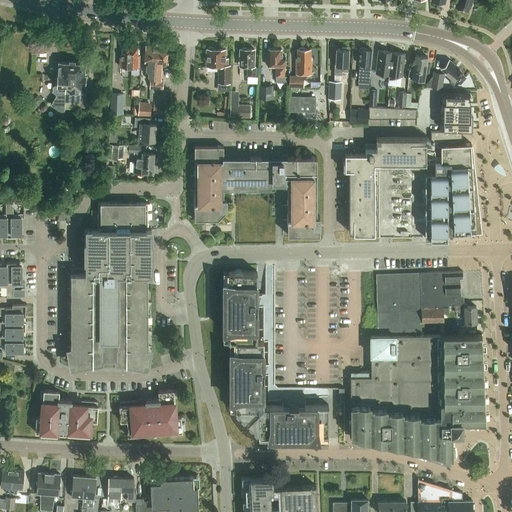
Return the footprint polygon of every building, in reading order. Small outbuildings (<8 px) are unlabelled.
[(457,0),(456,6),(467,10),(468,6),(470,6),(471,0),(457,0)] [(132,74),(138,74),(139,55),(137,55),(137,47),(129,46),(128,45),(125,45),(124,46),(122,46),(121,59),(120,59),(120,67),(132,67),(132,74)] [(147,78),(150,78),(155,79),(157,46),(146,46),(145,63),(146,63),(146,71),(147,71),(147,78)] [(155,79),(150,78),(149,88),(162,88),(163,80),(161,80),(161,67),(159,67),(160,64),(167,64),(168,47),(157,46),(155,79)] [(228,65),(229,58),(225,58),(225,53),(227,51),(225,49),(214,48),(212,47),(210,46),(208,48),(206,48),(206,62),(204,61),(204,65),(206,65),(206,66),(218,66),(218,85),(230,86),(230,65),(228,65)] [(334,74),(341,74),(341,71),(347,71),(348,47),(340,47),(340,49),(336,48),(336,59),(334,59),(334,74)] [(364,48),(361,47),(359,49),(358,64),(360,64),(358,82),(369,83),(369,78),(370,69),(371,56),(370,56),(371,49),(364,49),(364,48)] [(247,76),(255,76),(256,66),(254,66),(254,49),(246,49),(245,48),(243,48),(241,49),(240,49),(240,58),(238,59),(238,63),(239,64),(239,66),(247,66),(247,76)] [(275,76),(284,76),(284,56),(281,56),(281,48),(268,48),(267,60),(266,61),(266,64),(268,65),(268,66),(276,66),(275,76)] [(299,48),(296,48),(296,58),(295,58),(295,74),(312,74),(312,58),(311,58),(311,48),(304,48),(303,48),(299,48)] [(388,80),(391,52),(378,50),(376,73),(377,74),(382,77),(386,78),(387,79),(387,80),(388,80)] [(391,52),(388,80),(388,79),(390,79),(394,79),(399,77),(401,76),(404,53),(391,52)] [(415,54),(413,70),(409,69),(408,77),(423,80),(424,72),(428,73),(429,64),(426,64),(427,56),(415,54)] [(461,71),(449,60),(441,69),(452,78),(449,81),(454,86),(458,82),(459,83),(465,76),(460,72),(461,71)] [(68,87),(69,62),(59,62),(58,75),(56,75),(55,84),(57,84),(57,85),(56,85),(53,86),(53,91),(56,93),(56,96),(51,104),(60,110),(64,110),(64,101),(65,87),(68,87)] [(65,87),(64,101),(79,102),(78,107),(84,108),(86,84),(87,75),(84,75),(85,63),(69,62),(68,87),(65,87)] [(441,88),(444,73),(433,72),(431,87),(441,88)] [(304,75),(289,75),(288,87),(303,87),(304,75)] [(329,81),(328,98),(340,98),(341,82),(333,82),(329,81)] [(272,99),(272,86),(259,86),(258,98),(272,99)] [(123,93),(110,92),(109,113),(122,114),(123,93)] [(462,129),(472,129),(472,112),(470,112),(470,103),(469,103),(470,93),(466,93),(440,92),(439,128),(453,128),(462,129)] [(314,111),(315,97),(289,96),(289,111),(314,111)] [(150,115),(151,102),(139,101),(138,115),(150,115)] [(250,103),(229,103),(229,116),(250,117),(250,103)] [(415,109),(369,106),(369,118),(415,117),(415,109)] [(368,109),(358,108),(349,108),(348,122),(367,123),(368,109)] [(135,117),(134,126),(143,127),(142,140),(154,141),(156,124),(149,124),(150,118),(135,117)] [(343,160),(343,169),(349,169),(349,175),(349,232),(353,232),(353,233),(374,233),(374,163),(425,163),(425,238),(447,238),(447,232),(448,232),(448,233),(449,233),(449,234),(450,234),(451,234),(451,233),(452,233),(452,232),(452,231),(456,231),(456,233),(463,232),(463,231),(475,230),(475,225),(475,218),(474,218),(474,210),(474,208),(473,199),(474,199),(474,197),(475,197),(475,189),(473,189),(473,186),(472,178),(473,178),(473,175),(472,175),(472,167),(472,164),(471,165),(471,156),(472,156),(471,154),(474,154),(472,145),(471,146),(471,143),(462,143),(462,134),(462,131),(430,131),(430,139),(375,139),(375,143),(365,143),(365,153),(345,153),(345,160),(343,160)] [(99,150),(100,137),(92,137),(91,150),(99,150)] [(122,157),(122,151),(123,144),(108,143),(107,156),(122,157)] [(140,146),(128,145),(127,151),(133,151),(131,172),(147,173),(147,167),(152,167),(153,152),(140,151),(140,146)] [(218,220),(226,211),(226,199),(223,199),(223,187),(268,187),(274,181),(284,181),(287,184),(287,234),(319,234),(319,216),(316,216),(316,157),(223,157),(223,146),(194,146),(194,220),(218,220)] [(505,174),(505,173),(505,172),(504,170),(503,167),(501,164),(499,162),(498,162),(497,163),(495,164),(493,166),(493,167),(494,168),(497,171),(500,173),(503,174),(504,175),(505,174)] [(71,268),(71,362),(74,362),(75,364),(102,359),(102,357),(116,357),(116,359),(143,364),(144,361),(148,361),(147,274),(151,274),(151,229),(147,229),(147,202),(98,202),(98,229),(84,229),(84,268),(71,268)] [(6,217),(6,234),(6,237),(15,237),(15,234),(21,234),(21,217),(23,217),(23,210),(13,210),(12,203),(6,203),(6,213),(6,217)] [(59,210),(61,218),(71,216),(70,208),(59,210)] [(6,265),(6,283),(7,296),(13,296),(14,286),(14,282),(22,282),(22,265),(16,265),(16,262),(6,262),(6,265)] [(454,304),(460,304),(459,270),(455,270),(375,273),(377,333),(422,332),(422,322),(444,321),(443,313),(449,313),(448,307),(443,308),(443,305),(454,304)] [(328,438),(328,404),(264,404),(263,404),(263,340),(257,340),(257,271),(223,271),(223,341),(229,341),(229,409),(259,438),(328,438)] [(454,304),(455,312),(464,312),(464,322),(476,321),(475,306),(466,306),(466,303),(460,304),(454,304)] [(5,321),(23,321),(23,316),(25,316),(25,304),(12,304),(12,307),(0,306),(0,314),(2,315),(5,315),(5,321)] [(25,321),(23,321),(5,321),(0,321),(0,328),(2,329),(5,329),(5,336),(23,336),(23,331),(25,331),(25,321)] [(485,420),(481,333),(370,335),(371,376),(355,376),(350,376),(350,437),(356,438),(452,456),(451,430),(461,430),(461,420),(485,420)] [(25,336),(23,336),(5,336),(0,335),(0,343),(2,344),(5,344),(5,351),(23,351),(23,345),(25,345),(25,336)] [(59,390),(43,389),(43,390),(40,390),(39,398),(41,398),(40,416),(36,416),(35,431),(40,432),(40,434),(57,435),(57,433),(67,434),(89,436),(91,421),(97,421),(98,405),(97,404),(97,401),(80,400),(80,398),(69,397),(69,398),(59,398),(59,390)] [(177,416),(176,398),(177,398),(177,390),(174,391),(174,389),(158,390),(158,396),(137,398),(137,400),(120,401),(120,404),(119,404),(120,421),(126,420),(127,435),(129,435),(129,438),(137,438),(136,434),(182,431),(182,430),(185,430),(185,422),(181,423),(181,415),(177,416)] [(10,492),(13,469),(2,468),(0,485),(5,486),(5,492),(10,492)] [(13,469),(10,492),(16,493),(17,487),(22,487),(23,470),(13,469)] [(47,509),(50,473),(39,472),(37,493),(41,493),(41,509),(47,509)] [(50,473),(47,509),(53,510),(56,494),(59,495),(61,474),(50,473)] [(83,496),(85,475),(75,474),(73,474),(71,496),(77,497),(77,496),(83,496)] [(95,476),(85,475),(83,496),(88,497),(88,498),(94,498),(96,476),(95,476)] [(198,511),(197,476),(151,478),(152,506),(162,506),(168,511),(198,511)] [(316,511),(315,484),(273,486),(272,476),(244,477),(245,511),(316,511)] [(121,493),(121,477),(108,477),(108,489),(108,501),(113,501),(113,497),(120,497),(121,493)] [(121,477),(121,493),(127,493),(126,501),(135,501),(135,489),(133,489),(134,477),(121,477)] [(462,498),(462,492),(417,477),(417,500),(440,501),(444,501),(451,501),(451,500),(451,498),(462,498)] [(147,506),(147,497),(142,498),(143,511),(157,511),(157,507),(152,507),(151,506),(147,506)] [(367,511),(368,497),(350,498),(351,502),(333,502),(333,511),(367,511)] [(410,511),(471,511),(472,499),(451,500),(451,501),(444,501),(440,501),(417,500),(410,501),(410,511)] [(391,511),(391,500),(378,500),(377,511),(391,511)] [(405,511),(406,500),(391,500),(391,511),(405,511)]
